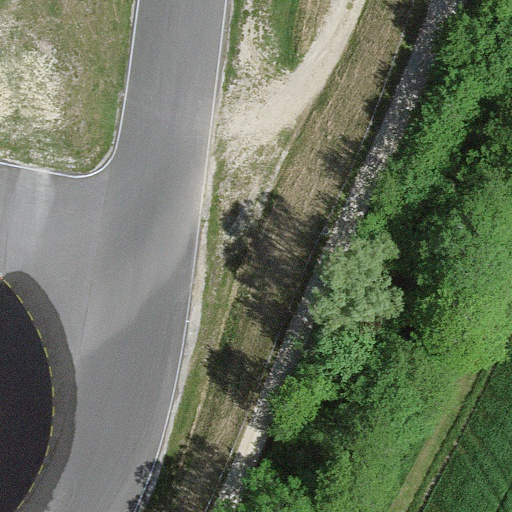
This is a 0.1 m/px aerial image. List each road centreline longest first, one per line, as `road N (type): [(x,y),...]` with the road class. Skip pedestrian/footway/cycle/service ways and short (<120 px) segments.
road 1 (track): [(460,0),(224,511)]
road 2 (track): [(274,0),(254,152),(311,85),(362,0)]
